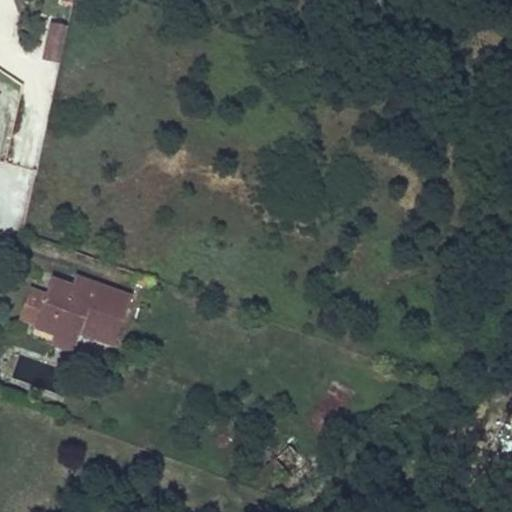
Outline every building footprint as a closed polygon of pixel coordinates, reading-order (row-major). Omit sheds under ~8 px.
[(62,65),(68,27),(49,23),(42,62),(62,65)] [(94,285),(75,277),(71,288),(90,296),(94,285)] [(46,297),(29,291),(19,319),(36,325),(34,328),(53,336),(72,343),(76,332),(112,344),(128,297),(94,285),(90,296),(71,288),(52,281),(46,297)] [(72,343),(53,336),(50,344),(69,351),(72,343)] [(282,448),(267,461),(284,480),(299,468),(282,448)]
